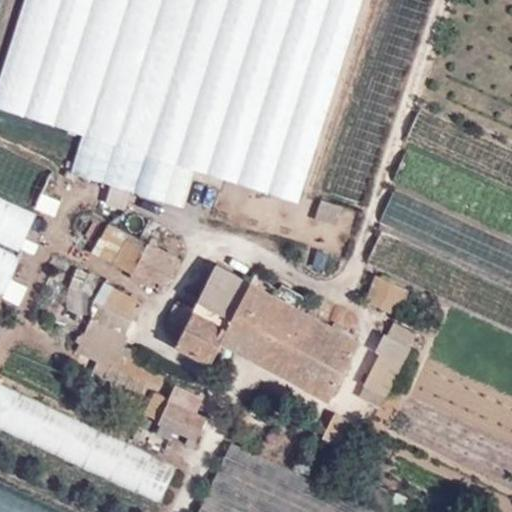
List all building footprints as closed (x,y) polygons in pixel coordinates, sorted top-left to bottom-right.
[(362,0),(23,0),(0,74),(0,103),(84,130),(70,169),(136,190),(147,150),(300,198),(362,0)] [(40,212),(0,193),(0,239),(23,249),(40,212)] [(319,218),(340,224),(345,207),(324,201),(319,218)] [(110,218),(92,247),(133,268),(131,272),(164,288),(182,252),(110,218)] [(252,273),(221,256),(178,337),(215,354),(225,334),(330,391),(364,327),(255,269),(252,273)] [(417,287),(371,265),(358,294),(404,315),(417,287)] [(145,297),(106,276),(93,295),(94,313),(77,348),(99,358),(92,371),(107,376),(114,358),(122,356),(132,331),(127,328),(145,297)] [(378,402),(403,358),(411,343),(385,329),(376,348),(379,349),(358,390),(378,402)] [(64,372),(16,348),(5,372),(54,395),(64,372)] [(175,381),(157,418),(196,437),(205,414),(193,408),(201,394),(175,381)] [(177,462),(0,382),(0,426),(160,499),(177,462)] [(383,511),(231,441),(197,511),(383,511)]
